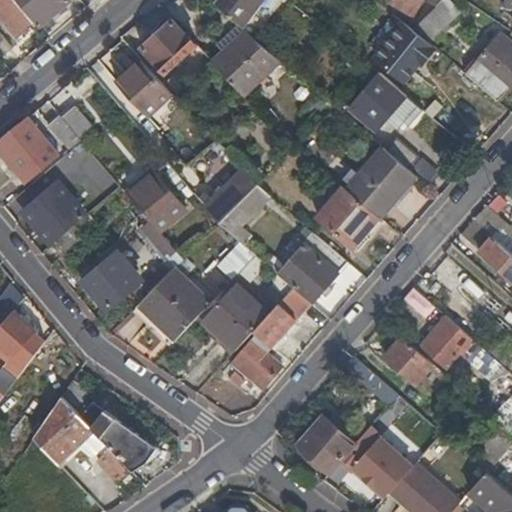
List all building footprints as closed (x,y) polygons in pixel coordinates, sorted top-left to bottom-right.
[(0,0),(0,16),(16,36),(34,21),(17,0),(16,0),(0,0)] [(17,0),(34,21),(39,28),(71,2),(69,0),(17,0)] [(256,38),(285,0),(221,0),(218,5),(242,26),(248,31),(256,38)] [(312,0),(296,0),(294,3),(304,11),(312,0)] [(394,0),(392,3),(416,17),(425,0),(430,0),(439,5),(443,0),(394,0)] [(462,11),(451,0),(443,0),(439,5),(416,28),(429,42),(462,11)] [(186,42),(191,37),(175,19),(142,49),(167,75),(193,50),(186,42)] [(406,81),(434,46),(404,23),(377,59),(406,81)] [(220,46),(226,52),(248,31),(242,26),(220,46)] [(245,96),(283,61),(256,38),(248,31),(226,52),(214,62),(245,96)] [(0,32),(0,58),(13,48),(0,32)] [(511,40),(510,39),(503,32),(466,73),(499,101),(511,86),(511,40)] [(193,50),(199,45),(191,37),(186,42),(193,50)] [(151,118),(176,96),(168,87),(143,61),(119,83),(151,118)] [(406,96),(382,75),(353,110),(378,130),(406,96)] [(177,79),(168,87),(176,96),(178,98),(186,89),(177,79)] [(348,106),(343,101),(337,107),(345,114),(344,110),(348,106)] [(75,105),(62,116),(82,140),(85,143),(98,131),(75,105)] [(345,116),(345,114),(337,107),(325,119),(334,127),(345,116)] [(71,150),(82,140),(62,116),(61,115),(50,125),(71,150)] [(60,156),(29,119),(0,143),(0,149),(21,176),(39,161),(45,169),(60,156)] [(334,127),(325,119),(319,125),(328,133),(334,127)] [(386,149),(408,168),(419,156),(397,137),(386,149)] [(314,147),(305,139),(298,146),(307,154),(314,147)] [(384,148),(349,190),(380,217),(416,175),(408,168),(386,149),(384,148)] [(54,209),(72,230),(76,226),(122,187),(105,167),(75,193),(54,209)] [(234,179),(206,208),(220,224),(259,185),(245,170),(235,180),(234,179)] [(155,173),(129,195),(151,221),(160,231),(186,209),(155,173)] [(242,227),(272,196),(259,185),(220,224),(245,245),(245,246),(253,236),(242,227)] [(12,202),(22,213),(35,201),(39,198),(30,187),(12,202)] [(354,247),(380,217),(349,190),(345,187),(319,217),(354,247)] [(72,230),(54,209),(48,215),(35,201),(22,213),(14,219),(43,254),(56,243),(72,230)] [(510,231),(484,208),(475,219),(478,221),(494,236),(501,242),(510,231)] [(143,285),(151,293),(176,268),(185,260),(160,231),(151,221),(143,227),(154,241),(152,243),(167,261),(143,285)] [(481,251),(494,236),(478,221),(464,237),(481,251)] [(85,237),(76,226),(72,230),(56,243),(65,254),(85,237)] [(313,303),(349,261),(315,232),(278,274),(294,287),(313,303)] [(511,277),(511,251),(501,242),(494,236),(481,251),(511,277)] [(228,263),(239,274),(257,255),(245,246),(245,245),(228,263)] [(83,283),(106,310),(139,282),(110,249),(83,272),(89,278),(83,283)] [(212,303),(176,268),(151,293),(141,303),(178,339),(201,314),(212,303)] [(274,309),(239,274),(212,303),(201,314),(238,348),(251,333),(274,309)] [(271,350),(313,303),(294,287),(274,309),(251,333),(255,337),(234,361),(264,388),(286,362),(271,350)] [(0,327),(10,317),(0,307),(0,327)] [(44,336),(15,310),(10,317),(0,327),(0,344),(21,363),(12,374),(19,380),(49,340),(44,336)] [(447,369),(474,338),(448,316),(421,347),(447,369)] [(418,384),(435,365),(404,338),(388,357),(418,384)] [(494,383),(507,368),(486,349),(473,364),(494,383)] [(344,367),(389,406),(400,394),(355,355),(344,367)] [(0,372),(0,395),(2,397),(18,380),(4,368),(0,372)] [(86,390),(74,382),(64,396),(75,407),(86,390)] [(404,420),(415,407),(400,394),(389,406),(404,420)] [(60,463),(95,429),(84,417),(75,407),(64,396),(36,438),(60,463)] [(93,403),(84,417),(95,429),(136,473),(150,465),(160,447),(107,411),(105,414),(100,412),(97,404),(93,403)] [(325,416),(299,446),(330,473),(356,443),(338,427),(342,423),(333,414),(329,419),(325,416)] [(504,425),(474,459),(489,472),(511,446),(511,432),(506,427),(504,425)] [(392,492),(415,467),(381,436),(354,466),(388,496),(392,492)] [(453,511),(462,502),(418,463),(415,467),(392,492),(415,511),(453,511)] [(493,511),(511,511),(511,492),(490,473),(489,472),(471,492),(493,511)] [(44,511),(82,511),(93,503),(78,487),(63,501),(53,490),(37,504),(44,511)]
